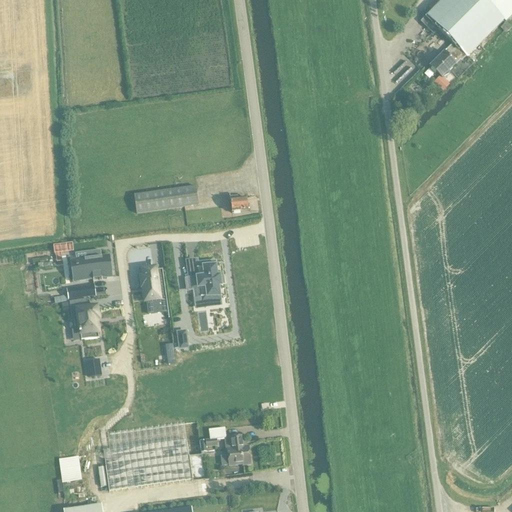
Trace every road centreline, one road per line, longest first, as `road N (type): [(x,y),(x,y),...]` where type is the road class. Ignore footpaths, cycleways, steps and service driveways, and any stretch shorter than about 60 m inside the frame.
road 1 (unclassified): [(438,511),(372,0)]
road 2 (tertiary): [(237,0),(303,511)]
road 3 (unknown): [(297,460),(129,486),(115,511)]
